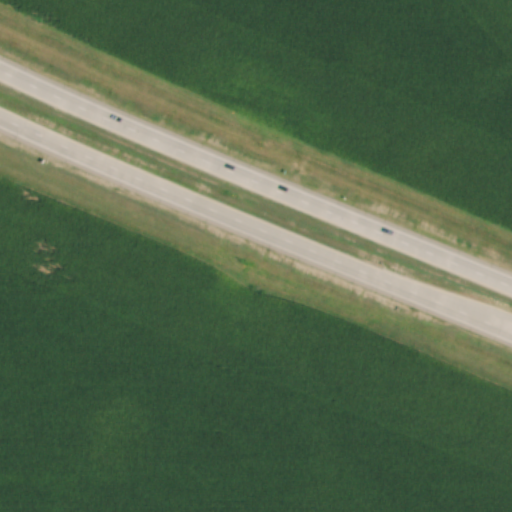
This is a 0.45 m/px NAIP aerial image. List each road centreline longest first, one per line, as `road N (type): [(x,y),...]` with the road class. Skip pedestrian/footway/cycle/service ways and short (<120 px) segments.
road 1 (trunk): [(0,115),(511,332)]
road 2 (trunk): [(511,285),(0,70)]
